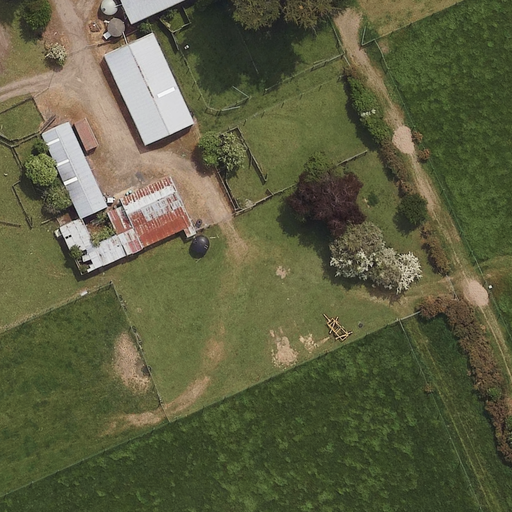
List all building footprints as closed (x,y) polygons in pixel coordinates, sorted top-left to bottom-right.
[(184,0),(124,0),(135,23),(184,0)] [(196,122),(155,32),(106,54),(147,145),(196,122)] [(83,218),(108,206),(70,121),(44,133),(83,218)] [(192,226),(170,175),(121,196),(125,206),(109,212),(119,234),(136,227),(144,246),(192,226)] [(83,218),(61,227),(81,275),(135,251),(127,231),(95,245),(83,218)]
